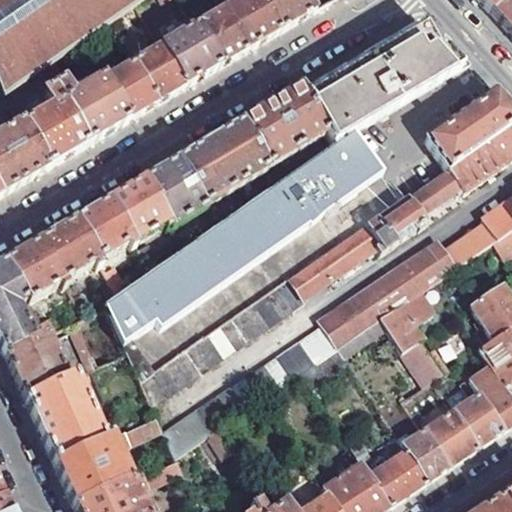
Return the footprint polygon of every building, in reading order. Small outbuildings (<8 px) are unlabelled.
[(0,0),(0,94),(2,98),(41,71),(52,63),(144,0),(0,0)] [(246,0),(221,15),(245,56),(251,52),(280,35),(258,0),(246,0)] [(258,0),(280,35),(309,19),(314,15),(304,0),(258,0)] [(511,0),(473,0),(489,17),(511,0)] [(511,0),(489,17),(511,41),(511,0)] [(193,31),(217,72),(237,60),(245,56),(221,15),(193,31)] [(332,149),(351,138),(469,67),(447,43),(429,43),(416,26),(398,37),(363,57),(368,67),(360,72),(351,78),(345,68),(326,79),(300,94),(325,138),(332,149)] [(159,50),(183,92),(190,88),(217,72),(193,31),(159,50)] [(131,67),(155,109),(176,96),(183,92),(159,50),(148,57),(135,35),(118,45),(121,50),(128,62),(131,67)] [(113,55),(119,67),(128,62),(121,50),(113,55)] [(363,57),(345,68),(351,78),(360,72),(368,67),(363,57)] [(65,83),(52,63),(41,71),(52,91),(65,83)] [(104,84),(127,125),(134,121),(155,109),(131,67),(113,77),(111,73),(105,77),(108,80),(104,84)] [(52,91),(86,149),(106,137),(127,125),(104,84),(101,82),(87,88),(86,86),(80,90),(82,93),(73,97),(65,83),(52,91)] [(21,128),(47,172),(65,162),(86,149),(52,91),(42,95),(51,111),(41,116),(39,113),(33,116),(35,120),(21,128)] [(265,174),(325,138),(300,94),(269,112),(239,130),(265,174)] [(425,142),(446,173),(511,127),(511,115),(493,94),(425,142)] [(0,199),(41,176),(47,172),(21,128),(19,127),(0,137),(0,199)] [(511,127),(446,173),(457,189),(465,199),(496,177),(504,171),(511,163),(511,127)] [(266,175),(265,174),(239,130),(207,148),(177,166),(204,212),(266,175)] [(351,138),(333,151),(157,274),(155,272),(104,309),(105,313),(127,358),(141,388),(316,265),(365,230),(399,207),(357,145),(351,138)] [(205,214),(204,212),(177,166),(170,171),(143,186),(170,232),(171,233),(205,214)] [(380,251),(374,255),(378,261),(395,250),(394,248),(412,236),(414,238),(425,230),(422,225),(418,220),(438,206),(436,203),(457,189),(446,173),(399,207),(365,230),(380,251)] [(137,190),(109,206),(134,249),(163,232),(165,235),(170,232),(143,186),(137,190)] [(483,228),(495,245),(511,232),(511,201),(480,223),(483,228)] [(102,210),(74,227),(97,266),(127,249),(130,254),(135,250),(134,249),(109,206),(102,210)] [(67,231),(39,247),(63,287),(92,270),(95,274),(100,271),(97,266),(74,227),(67,231)] [(493,246),(495,245),(483,228),(470,237),(481,254),(493,246)] [(316,265),(331,286),(342,278),(374,255),(380,251),(365,230),(316,265)] [(511,232),(495,245),(493,246),(501,259),(511,252),(511,232)] [(481,254),(470,237),(457,246),(468,263),(481,254)] [(453,272),(442,256),(439,250),(436,246),(361,297),(379,323),(417,297),(453,272)] [(453,272),(468,263),(457,246),(442,256),(453,272)] [(4,268),(27,305),(29,308),(58,290),(61,295),(66,292),(63,287),(39,247),(32,251),(4,268)] [(316,265),(141,388),(152,411),(304,307),(303,305),(331,286),(316,265)] [(0,350),(4,358),(34,345),(15,312),(27,305),(4,268),(0,270),(0,350)] [(473,303),(476,307),(496,293),(493,289),(473,303)] [(511,331),(511,307),(500,291),(496,293),(476,307),(469,312),(491,346),(511,331)] [(378,324),(379,323),(361,297),(346,307),(364,333),(378,324)] [(379,323),(378,324),(400,358),(418,345),(423,342),(415,330),(432,318),(417,297),(379,323)] [(350,342),(364,333),(346,307),(333,316),(350,342)] [(80,331),(97,371),(127,358),(105,313),(95,317),(110,349),(100,353),(88,328),(80,331)] [(336,352),(350,342),(333,316),(318,326),(321,330),(336,352)] [(176,461),(336,352),(321,330),(164,436),(176,461)] [(70,336),(87,375),(97,371),(80,331),(70,336)] [(477,399),(502,437),(511,430),(511,406),(505,396),(511,391),(511,331),(491,346),(478,355),(489,371),(468,385),(477,399)] [(15,383),(24,404),(66,385),(56,363),(60,361),(56,354),(53,355),(48,343),(47,343),(43,341),(34,345),(4,358),(15,383)] [(418,345),(400,358),(423,391),(441,379),(433,368),(418,345)] [(439,364),(433,368),(441,379),(446,376),(439,364)] [(449,374),(469,404),(477,399),(468,385),(457,369),(449,374)] [(38,434),(54,470),(103,448),(73,382),(66,385),(24,404),(38,434)] [(482,450),(502,437),(477,399),(469,404),(462,409),(459,406),(454,409),(456,413),(452,416),(477,454),(482,450)] [(454,469),(477,454),(452,416),(432,429),(430,426),(425,429),(427,433),(422,436),(448,473),(454,469)] [(158,422),(124,438),(129,451),(163,435),(158,422)] [(430,485),(448,473),(422,436),(411,443),(409,440),(403,443),(405,447),(401,449),(405,455),(426,487),(430,485)] [(64,492),(73,511),(76,511),(143,481),(138,470),(124,476),(115,457),(129,451),(124,438),(103,448),(54,470),(64,492)] [(401,449),(394,440),(386,444),(397,461),(405,455),(401,449)] [(389,511),(408,499),(426,487),(405,455),(397,461),(367,481),(387,511),(389,511)] [(387,511),(367,481),(359,468),(327,489),(308,461),(302,465),(310,477),(323,496),(332,511),(387,511)] [(178,466),(143,481),(149,493),(183,477),(178,466)] [(157,511),(156,511),(140,511),(135,499),(149,493),(143,481),(76,511),(157,511)] [(511,511),(511,494),(507,498),(500,503),(505,511),(511,511)] [(321,503),(307,511),(332,511),(323,496),(318,499),(321,503)] [(505,511),(500,503),(493,507),(485,511),(505,511)]
